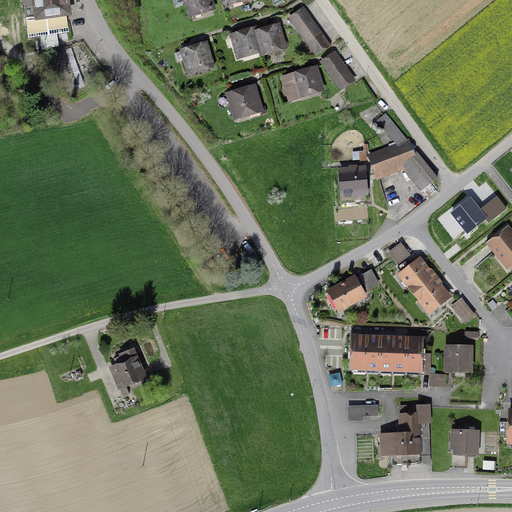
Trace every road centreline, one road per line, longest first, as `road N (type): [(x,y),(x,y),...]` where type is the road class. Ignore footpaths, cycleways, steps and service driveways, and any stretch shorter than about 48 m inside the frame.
road 1 (tertiary): [(284,286),(240,208),(87,0)]
road 2 (track): [(252,292),(118,319),(0,357)]
road 3 (residential): [(453,188),(321,0)]
road 4 (tertiary): [(331,505),(316,380),(284,286)]
road 5 (primary): [(511,489),(331,505)]
road 6 (residential): [(410,221),(507,348)]
road 7 (residential): [(410,221),(284,286)]
